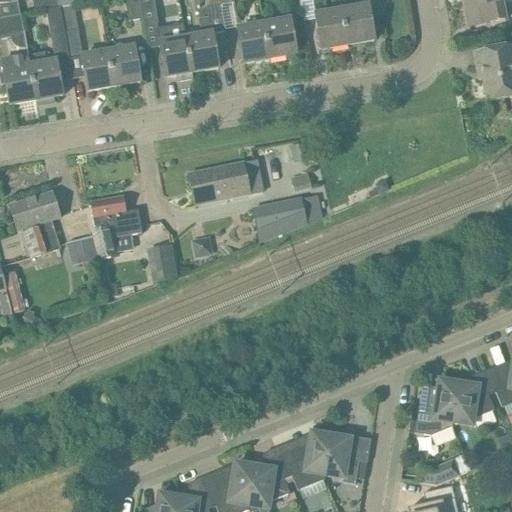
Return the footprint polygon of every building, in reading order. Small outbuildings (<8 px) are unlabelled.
[(32,0),(35,13),(45,11),(60,9),(58,0),(32,0)] [(58,0),(60,9),(68,7),(69,7),(73,6),(98,2),(97,0),(58,0)] [(142,19),(138,0),(124,0),(128,22),(142,19)] [(152,0),(138,0),(142,19),(155,17),(152,0)] [(218,0),(204,0),(208,18),(198,20),(201,36),(186,39),(192,74),(218,69),(212,34),(225,32),(220,5),(218,0)] [(511,0),(464,0),(469,28),(505,21),(502,3),(511,1),(511,0)] [(348,46),(342,12),(328,14),(325,3),(313,5),(321,51),(348,46)] [(68,7),(60,9),(64,33),(65,35),(78,32),(78,31),(73,6),(69,7),(68,7)] [(342,12),(348,46),(375,42),(368,7),(342,12)] [(60,9),(45,11),(50,37),(65,35),(64,33),(60,9)] [(27,50),(21,17),(0,20),(0,40),(10,39),(12,45),(16,48),(20,50),(27,50)] [(290,20),(264,25),(270,60),(297,56),(290,20)] [(192,74),(186,39),(183,25),(157,30),(159,44),(165,79),(176,77),(177,84),(193,82),(192,74)] [(270,60),(264,25),(237,30),(243,65),(270,60)] [(511,46),(473,53),(476,69),(481,68),(483,79),(478,80),(479,82),(483,81),(487,103),(511,98),(511,46)] [(134,48),(108,53),(114,88),(141,83),(134,48)] [(108,53),(69,60),(73,80),(85,78),(87,93),(114,88),(108,53)] [(28,58),(36,102),(37,108),(55,105),(54,99),(63,97),(60,83),(73,80),(69,60),(46,64),(44,54),(29,58),(28,58)] [(4,74),(0,75),(2,87),(6,86),(9,107),(36,102),(28,58),(2,62),(4,72),(3,72),(4,74)] [(263,194),(256,162),(188,176),(195,208),(263,194)] [(311,189),(307,175),(291,179),(295,193),(311,189)] [(377,190),(368,194),(371,200),(390,192),(385,181),(379,184),(377,190)] [(60,221),(52,195),(9,209),(17,232),(23,230),(32,259),(60,251),(51,223),(60,221)] [(94,238),(99,261),(115,258),(114,255),(131,252),(132,251),(133,251),(133,250),(130,236),(141,234),(137,211),(126,213),(123,199),(90,205),(96,238),(94,238)] [(283,205),(252,212),(259,245),(306,226),(301,201),(283,205)] [(71,267),(85,264),(99,261),(94,238),(80,241),(65,244),(71,267)] [(177,279),(171,247),(146,252),(153,288),(177,279)] [(25,313),(15,274),(5,277),(14,316),(25,313)] [(118,298),(116,286),(107,288),(109,300),(118,298)] [(25,314),(21,323),(39,330),(42,322),(25,314)] [(495,370),(483,375),(487,385),(492,396),(496,394),(501,409),(511,404),(511,370),(511,375),(499,380),(495,370)] [(419,405),(414,435),(431,438),(453,429),(453,425),(458,385),(439,382),(438,390),(422,387),(419,405)] [(492,396),(487,385),(479,388),(458,385),(453,425),(472,428),(473,420),(494,412),(488,397),(492,396)] [(297,492),(324,482),(324,478),(331,438),(311,435),(307,459),(297,463),(289,445),(276,450),(288,479),(291,478),(297,492)] [(511,456),(511,446),(508,436),(497,440),(502,451),(493,455),(497,463),(511,456)] [(331,438),(324,478),(343,481),(342,484),(355,487),(356,481),(364,482),(368,455),(349,452),(351,441),(332,438),(331,438)] [(453,461),(435,470),(420,467),(417,485),(436,488),(460,478),(453,461)] [(213,475),(200,481),(207,499),(209,503),(212,510),(215,508),(216,511),(248,511),(255,469),(235,466),(231,489),(221,494),(213,475)] [(283,468),(275,472),(255,469),(248,511),(268,511),(269,504),(290,495),(284,481),(288,479),(283,468)] [(179,499),(176,511),(208,511),(212,510),(209,503),(207,499),(200,481),(189,485),(195,502),(179,499)] [(456,511),(452,488),(423,495),(426,507),(408,511),(407,511),(456,511)] [(176,511),(179,499),(159,496),(156,511),(176,511)]
